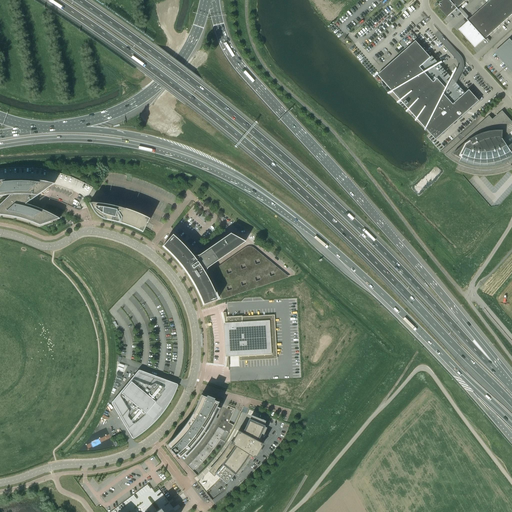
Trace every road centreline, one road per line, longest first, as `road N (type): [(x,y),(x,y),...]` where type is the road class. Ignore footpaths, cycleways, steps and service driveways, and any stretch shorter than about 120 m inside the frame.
road 1 (motorway): [(54,0),(186,94),(307,197),(511,414)]
road 2 (motorway): [(494,369),(291,164),(77,0)]
road 3 (motorway): [(494,369),(478,337),(238,65),(212,0)]
road 4 (motorway): [(0,144),(100,139),(186,158),(245,187),(331,247)]
road 5 (motorway): [(57,129),(143,137),(216,163),(331,247)]
road 6 (unclassified): [(0,232),(41,246),(84,231),(137,244),(171,271),(197,341)]
road 7 (motorway): [(331,247),(511,433)]
road 8 (trunk): [(57,129),(109,118),(149,96),(191,47),(206,0)]
road 9 (unclassified): [(0,482),(101,463),(151,440)]
